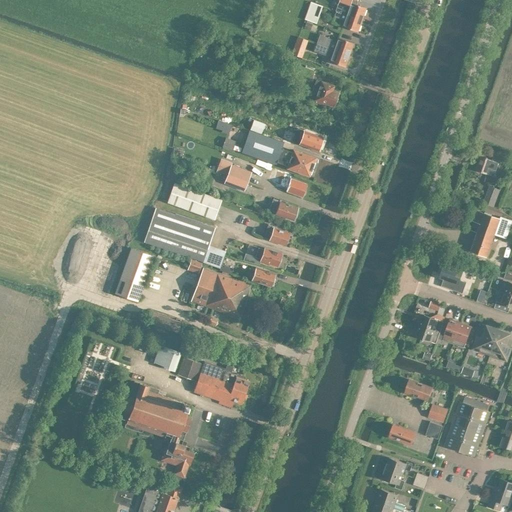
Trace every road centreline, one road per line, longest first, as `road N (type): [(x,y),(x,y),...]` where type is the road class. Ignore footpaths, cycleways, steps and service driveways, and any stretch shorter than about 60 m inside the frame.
road 1 (unclassified): [(401,283),(500,0)]
road 2 (track): [(145,301),(126,307),(71,288),(0,489)]
road 3 (unclassified): [(319,511),(401,283)]
road 4 (tertiary): [(350,220),(426,3)]
road 5 (tertiary): [(248,511),(302,357)]
